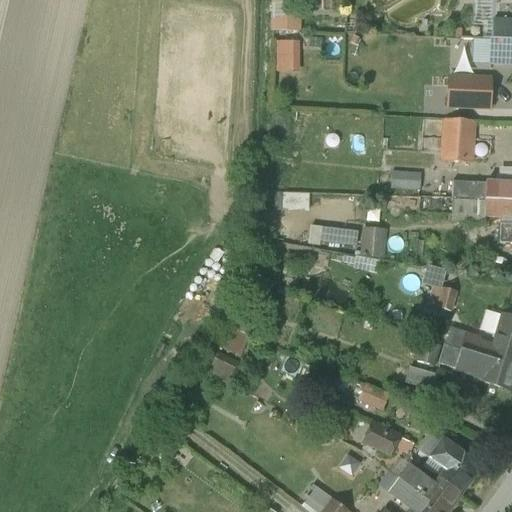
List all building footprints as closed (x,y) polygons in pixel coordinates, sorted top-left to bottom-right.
[(491,40),(492,1),(473,0),(471,40),(491,40)] [(511,1),(492,1),(491,40),(491,42),(511,42),(511,1)] [(383,34),(342,33),(342,48),(383,48),(383,34)] [(460,55),(490,56),(491,42),(491,40),(471,40),(461,39),(460,55)] [(511,42),(491,42),(490,56),(490,66),(511,67),(511,42)] [(489,82),(449,80),(447,109),(488,110),(489,82)] [(471,126),(441,124),(439,163),(469,165),(471,126)] [(394,171),(394,189),(423,189),(423,171),(394,171)] [(485,187),(470,187),(469,202),(484,202),(485,187)] [(511,191),(502,191),(502,188),(485,187),(484,202),(511,203),(511,191)] [(277,210),(311,210),(311,194),(277,193),(277,210)] [(511,203),(484,202),(484,204),(484,219),(502,220),(502,215),(511,215),(511,222),(511,228),(500,227),(500,247),(511,247),(511,252),(511,203)] [(484,204),(451,203),(451,225),(485,227),(485,220),(501,221),(502,220),(484,219),(484,204)] [(365,226),(363,255),(387,257),(390,229),(365,226)] [(456,294),(434,288),(428,307),(450,314),(456,294)] [(511,318),(502,315),(492,347),(479,342),(480,339),(466,334),(465,338),(460,352),(511,367),(511,318)] [(454,332),(450,330),(445,347),(460,352),(465,338),(453,334),(454,332)] [(436,348),(420,343),(415,362),(430,367),(436,348)] [(445,347),(443,347),(437,366),(479,379),(478,383),(508,392),(511,378),(511,367),(460,352),(445,347)] [(218,357),(209,373),(232,387),(242,371),(218,357)] [(436,377),(409,369),(405,385),(432,392),(436,377)] [(385,411),(392,392),(366,383),(359,402),(385,411)] [(397,439),(372,427),(363,445),(388,457),(397,439)] [(162,431),(149,449),(169,464),(182,447),(162,431)] [(456,452),(442,442),(428,460),(443,471),(436,480),(459,498),(480,469),(456,451),(456,452)] [(348,452),(336,468),(353,480),(365,464),(348,452)] [(431,485),(408,468),(398,481),(438,511),(449,511),(459,499),(460,499),(459,498),(436,480),(435,479),(434,480),(435,480),(431,485)] [(438,511),(398,481),(397,481),(397,482),(387,495),(409,511),(438,511)] [(345,511),(332,502),(324,511),(345,511)]
